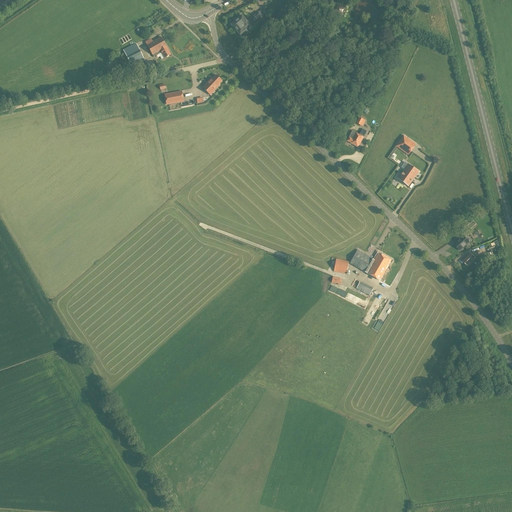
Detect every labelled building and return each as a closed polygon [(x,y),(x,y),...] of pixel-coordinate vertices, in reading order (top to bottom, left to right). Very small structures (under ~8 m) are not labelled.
[(242,15),(231,25),(240,36),(251,26),(250,25),(253,23),(255,25),(263,17),(262,17),(264,15),(261,11),(259,13),(258,12),(250,19),(250,20),(248,22),(242,15)] [(161,37),(148,45),(153,55),(152,55),(153,57),(158,54),(161,59),(164,57),(165,58),(171,54),(161,37)] [(125,54),(119,58),(123,67),(130,64),(132,68),(145,61),(136,43),(123,50),(125,54)] [(346,59),(341,65),(347,70),(352,63),(346,59)] [(362,66),(358,62),(354,67),(358,71),(362,66)] [(223,82),(216,75),(212,79),(211,78),(202,87),(211,96),(220,86),(219,86),(223,82)] [(167,105),(184,101),(182,92),(165,95),(167,105)] [(349,137),(347,141),(350,143),(358,147),(364,137),(367,131),(362,129),(359,134),(352,131),(349,137)] [(408,155),(416,144),(403,135),(395,146),(408,155)] [(404,169),(397,179),(408,186),(413,180),(419,172),(408,164),(404,169)] [(469,242),(464,236),(454,244),(460,251),(469,242)] [(374,260),(370,258),(370,257),(358,249),(349,264),(362,271),(379,281),(390,287),(397,274),(387,268),(391,261),(378,254),(374,260)] [(492,259),(496,257),(493,251),(489,253),(481,257),(484,263),(492,259)] [(468,267),(476,258),(470,253),(462,261),(468,267)] [(347,274),(349,261),(336,259),(334,272),(347,274)] [(370,296),(373,288),(360,281),(356,289),(370,296)]
